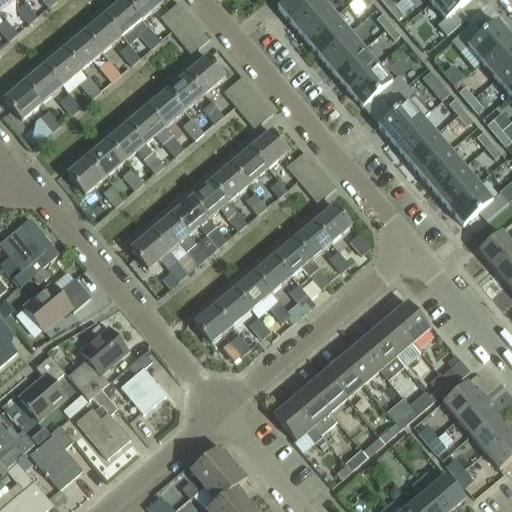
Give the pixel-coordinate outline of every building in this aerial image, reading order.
[(0,0),(0,11),(14,0),(0,0)] [(39,0),(48,10),(57,3),(54,0),(39,0)] [(142,22),(162,5),(157,0),(125,0),(124,1),(142,22)] [(288,0),(277,9),(292,26),(321,2),(319,0),(288,0)] [(368,0),(357,0),(366,10),(373,5),(368,0)] [(388,0),(380,0),(379,1),(388,12),(395,7),(388,0)] [(470,0),(436,0),(431,5),(445,21),(437,28),(447,39),(468,20),(459,10),(470,0)] [(122,39),(142,22),(124,1),(104,18),(122,39)] [(292,26),(306,43),(335,18),(321,2),(292,26)] [(28,27),(37,20),(25,5),(17,13),(28,27)] [(185,14),(177,5),(159,20),(167,29),(185,14)] [(395,7),(388,12),(397,23),(404,18),(395,7)] [(167,29),(172,34),(175,38),(193,23),(185,14),(167,29)] [(385,32),(391,27),(382,16),(376,22),(385,32)] [(102,56),(122,39),(104,18),(84,35),(102,56)] [(335,18),(306,43),(320,59),(349,35),(335,18)] [(0,33),(9,44),(17,36),(5,22),(0,26),(0,33)] [(201,32),(193,23),(175,38),(183,47),(201,32)] [(460,55),(468,49),(482,65),(511,41),(496,23),(481,36),(472,26),(451,44),(460,55)] [(391,27),(385,32),(394,43),(400,38),(391,27)] [(151,52),(160,44),(148,30),(139,37),(151,52)] [(190,57),(208,42),(201,32),(183,47),(190,57)] [(82,72),(102,56),(84,35),(64,51),(82,72)] [(320,59),(334,76),(363,51),(349,35),(320,59)] [(511,42),(511,41),(482,65),(496,82),(511,67),(511,42)] [(131,68),(140,61),(128,47),(119,54),(131,68)] [(61,89),(82,72),(64,51),(44,68),(61,89)] [(363,51),(334,76),(348,92),(377,68),(363,51)] [(435,56),(423,66),(442,89),(454,79),(435,56)] [(205,96),(209,92),(225,79),(207,59),(187,76),(205,96)] [(111,85),(120,78),(108,63),(99,71),(111,85)] [(511,67),(496,82),(510,98),(511,96),(511,67)] [(41,106),(61,89),(44,68),(24,85),(41,106)] [(384,104),(385,106),(407,87),(398,78),(391,84),(377,68),(348,92),(362,109),(377,96),(384,104)] [(184,113),(205,96),(187,76),(167,92),(184,113)] [(249,89),(242,79),(223,95),(231,104),(249,89)] [(91,102),(100,94),(88,80),(80,88),(91,102)] [(21,123),(41,106),(24,85),(4,102),(21,123)] [(408,89),(407,87),(385,106),(393,115),(378,128),(392,145),(421,120),(429,114),(415,97),(408,89)] [(231,104),(235,109),(239,113),(257,98),(249,89),(231,104)] [(467,106),(474,100),(465,89),(458,95),(467,106)] [(164,130),(184,113),(167,92),(147,109),(164,130)] [(72,118),(80,111),(69,97),(60,104),(72,118)] [(265,107),(257,98),(239,113),(246,122),(265,107)] [(474,100),(467,106),(476,116),(483,111),(474,100)] [(457,118),(464,113),(455,102),(448,107),(457,118)] [(214,126),(223,119),(211,105),(203,112),(214,126)] [(254,132),(272,116),(265,107),(246,122),(254,132)] [(171,138),(164,130),(147,109),(127,126),(145,146),(154,138),(162,147),(163,146),(175,160),(183,152),(171,138)] [(325,134),(333,128),(320,112),(313,118),(325,134)] [(466,129),(473,123),(464,113),(457,118),(466,129)] [(52,135),(61,128),(49,114),(40,121),(52,135)] [(392,145),(406,161),(436,137),(421,120),(392,145)] [(194,143),(203,136),(191,121),(183,129),(194,143)] [(493,122),(486,128),(495,139),(502,133),(493,122)] [(164,169),(145,146),(127,126),(107,143),(124,163),(136,154),(155,176),(164,169)] [(251,150),(268,171),(288,154),(271,133),(251,150)] [(502,133),(495,139),(504,149),(511,144),(502,133)] [(483,135),(476,140),(485,151),(492,145),(483,135)] [(406,161),(420,178),(450,153),(436,137),(406,161)] [(104,180),(124,163),(107,143),(87,160),(104,180)] [(492,145),(485,151),(494,162),(501,156),(492,145)] [(230,167),(248,187),(268,171),(251,150),(230,167)] [(464,170),(450,153),(420,178),(434,194),(464,170)] [(312,163),(305,154),(286,169),(294,179),(312,163)] [(84,197),(100,184),(104,180),(87,160),(67,177),(84,197)] [(302,188),(320,172),(312,163),(294,179),(302,188)] [(210,184),(228,204),(248,187),(230,167),(210,184)] [(434,194),(449,211),(478,186),(464,170),(434,194)] [(135,193),(144,186),(132,171),(123,179),(135,193)] [(328,181),(320,172),(302,188),(309,197),(328,181)] [(317,206),(335,191),(328,181),(309,197),(317,206)] [(277,183),(268,190),(277,201),(286,193),(277,183)] [(210,184),(190,201),(208,221),(228,204),(210,184)] [(478,186),(449,211),(463,228),(478,215),(487,225),(509,207),(507,206),(499,196),(491,203),(478,186)] [(115,210),(124,202),(112,188),(103,196),(115,210)] [(511,201),(504,192),(499,196),(507,206),(511,201)] [(258,217),(266,210),(254,196),(246,204),(258,217)] [(206,260),(227,243),(208,221),(190,201),(170,217),(189,239),(199,231),(206,239),(196,248),(206,260)] [(314,225),(331,245),(351,228),(334,208),(314,225)] [(246,227),(235,213),(226,220),(238,234),(246,227)] [(196,248),(189,239),(170,217),(150,234),(167,255),(179,245),(186,253),(175,263),(187,277),(198,268),(206,260),(196,248)] [(29,221),(0,246),(0,249),(12,263),(21,273),(13,280),(21,289),(34,277),(47,266),(56,259),(59,256),(29,221)] [(311,262),(331,245),(314,225),(294,242),(311,262)] [(130,251),(147,272),(167,255),(150,234),(130,251)] [(511,245),(511,246),(500,234),(478,253),(492,270),(511,253),(511,241),(511,242),(511,245)] [(361,258),(370,251),(358,237),(349,244),(361,258)] [(294,242),(274,258),(291,279),(301,270),(321,292),(330,285),(310,262),(311,262),(294,242)] [(341,275),(350,268),(337,253),(328,260),(341,275)] [(506,287),(511,281),(511,253),(492,270),(506,287)] [(271,296),(291,279),(274,258),(254,275),(271,296)] [(178,284),(187,277),(175,263),(166,270),(178,284)] [(254,275),(233,292),(251,313),(271,296),(254,275)] [(36,300),(24,310),(43,333),(71,309),(75,313),(88,302),(90,300),(75,282),(58,296),(51,287),(36,300)] [(0,303),(10,295),(0,284),(0,303)] [(301,291),(298,287),(289,295),(301,309),(310,301),(301,291)] [(231,329),(251,313),(233,292),(213,309),(231,329)] [(278,304),(269,311),(281,326),(290,318),(278,304)] [(412,346),(413,345),(429,331),(407,305),(389,319),(412,346)] [(211,346),(231,329),(213,309),(193,326),(211,346)] [(0,369),(17,354),(5,340),(14,332),(0,316),(0,369)] [(404,371),(420,357),(412,346),(389,319),(373,333),(395,360),(404,371)] [(261,342),(270,335),(258,321),(249,328),(261,342)] [(93,399),(100,393),(108,386),(100,376),(125,355),(106,333),(81,355),(87,362),(67,379),(88,403),(93,399)] [(373,333),(356,347),(379,374),(388,384),(404,371),(395,360),(373,333)] [(241,359),(250,352),(238,337),(230,345),(241,359)] [(50,347),(55,357),(69,351),(65,341),(50,347)] [(470,362),(481,352),(474,344),(463,354),(470,362)] [(231,364),(239,358),(228,345),(221,351),(231,364)] [(362,388),(379,374),(356,347),(340,361),(362,388)] [(143,417),(166,398),(144,372),(152,365),(144,356),(127,370),(134,378),(120,391),(130,402),(143,417)] [(39,424),(65,401),(58,393),(52,386),(60,378),(59,377),(62,374),(49,359),(36,371),(43,380),(19,401),(31,416),(39,424)] [(346,402),(362,388),(340,361),(323,375),(346,402)] [(449,391),(469,374),(460,363),(440,379),(449,391)] [(329,416),(346,402),(323,375),(306,389),(329,416)] [(428,399),(433,405),(449,391),(440,379),(438,377),(429,384),(436,392),(428,399)] [(474,394),(466,384),(442,405),(456,421),(485,397),(479,390),(474,394)] [(319,438),(320,438),(336,424),(329,416),(306,389),(290,404),(319,438)] [(109,418),(117,412),(100,393),(93,399),(100,408),(94,413),(92,411),(76,425),(107,462),(130,442),(109,418)] [(424,395),(408,409),(412,413),(417,418),(424,412),(433,405),(428,399),(424,395)] [(471,438),(495,418),(487,409),(491,405),(485,397),(456,421),(471,438)] [(319,438),(290,404),(273,417),(296,444),(305,436),(314,446),(321,440),(320,438),(319,438)] [(408,426),(417,418),(412,413),(403,420),(408,426)] [(502,427),(495,418),(471,438),(485,455),(511,431),(511,429),(507,423),(502,427)] [(5,433),(0,426),(0,476),(1,478),(7,473),(5,471),(23,456),(24,456),(34,447),(22,434),(18,437),(10,429),(5,433)] [(384,447),(393,439),(401,432),(396,427),(379,441),(384,447)] [(427,447),(436,439),(426,428),(417,436),(427,447)] [(59,493),(82,474),(64,452),(73,445),(59,429),(49,437),(52,440),(29,459),(37,468),(46,478),(59,493)] [(499,472),(511,460),(511,431),(485,455),(499,472)] [(436,458),(437,457),(445,450),(436,439),(427,447),(436,458)] [(375,454),(384,447),(379,441),(371,448),(375,454)] [(204,490),(232,466),(218,449),(190,473),(204,490)] [(350,475),(360,467),(367,461),(362,455),(346,470),(350,475)] [(27,476),(34,470),(24,459),(17,465),(27,476)] [(455,480),(464,472),(454,461),(445,469),(455,480)] [(47,511),(52,508),(24,474),(18,466),(9,473),(16,481),(15,482),(18,485),(0,500),(0,511),(47,511)] [(218,507),(237,490),(246,482),(232,466),(204,490),(216,504),(218,507)] [(343,482),(350,475),(346,470),(338,476),(343,482)] [(464,491),(464,490),(473,483),(464,472),(455,480),(464,491)] [(424,488),(431,481),(425,474),(418,481),(424,488)] [(445,478),(428,492),(445,511),(451,511),(464,501),(452,486),(445,478)] [(179,480),(161,489),(171,511),(178,511),(191,506),(179,480)] [(416,495),(424,488),(418,481),(410,488),(416,495)] [(400,509),(416,496),(407,485),(391,498),(400,509)] [(241,511),(250,505),(237,490),(218,507),(216,504),(207,511),(241,511)] [(445,511),(428,492),(412,506),(416,511),(445,511)] [(146,511),(168,511),(159,501),(146,511)] [(394,503),(386,510),(387,511),(394,511),(399,509),(394,503)]
